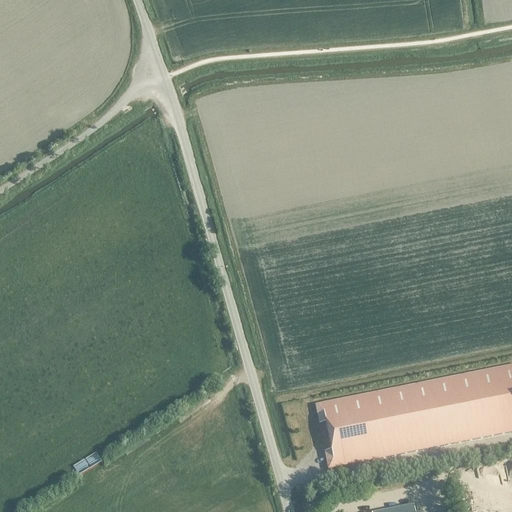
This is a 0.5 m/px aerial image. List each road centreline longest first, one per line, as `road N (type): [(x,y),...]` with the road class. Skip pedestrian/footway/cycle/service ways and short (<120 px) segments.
road 1 (unclassified): [(290,511),(169,94)]
road 2 (unclassified): [(0,194),(120,108)]
